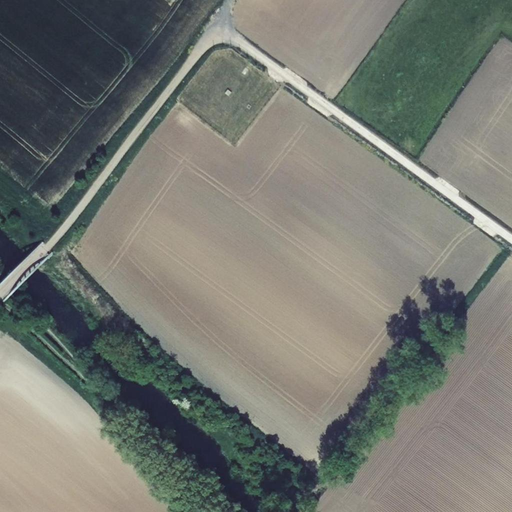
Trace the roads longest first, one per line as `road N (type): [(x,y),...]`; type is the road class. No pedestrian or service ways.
road 1 (track): [(511,239),(219,27),(233,0)]
road 2 (track): [(219,27),(70,220),(0,294)]
